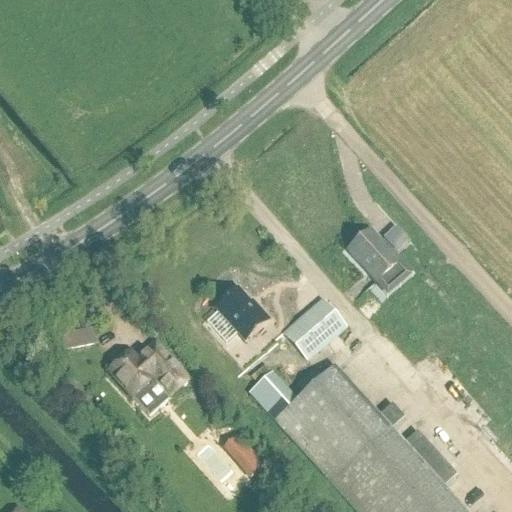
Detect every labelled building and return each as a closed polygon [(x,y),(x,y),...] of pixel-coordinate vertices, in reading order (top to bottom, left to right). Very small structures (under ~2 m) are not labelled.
[(376,291),(404,267),(389,249),(385,251),(371,235),(347,256),(376,291)] [(254,310),(239,293),(215,313),(245,346),(270,324),(256,308),(254,310)] [(322,306),(284,340),(307,366),(345,332),(322,306)] [(72,355),(97,348),(95,339),(70,346),(72,355)] [(110,375),(133,401),(131,402),(149,421),(171,401),(189,384),(155,346),(137,363),(130,356),(110,375)] [(458,511),(442,494),(442,493),(455,482),(416,438),(403,450),(390,435),(403,424),(391,411),(378,422),(334,373),(297,405),(273,377),(249,397),(352,511),(458,511)] [(207,449),(194,461),(219,488),(232,477),(207,449)] [(259,461),(241,476),(248,483),(265,469),(266,468),(260,460),(259,461)]
